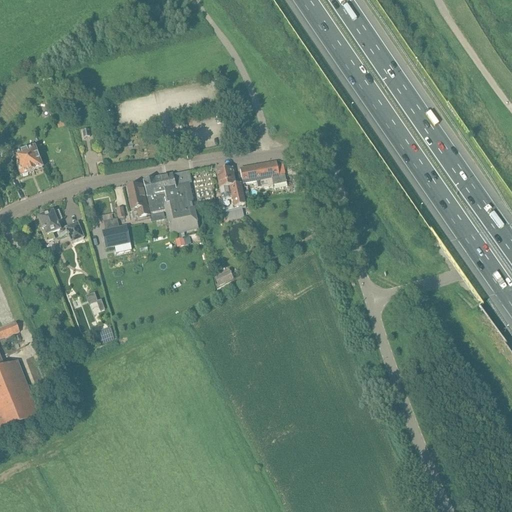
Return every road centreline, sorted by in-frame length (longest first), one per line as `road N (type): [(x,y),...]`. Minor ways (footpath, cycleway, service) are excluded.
road 1 (unclassified): [(372,299),(337,183),(304,154),(267,152),(96,182),(0,219)]
road 2 (motorway): [(309,0),(511,293)]
road 3 (motorway): [(511,244),(342,0)]
road 4 (unclassified): [(448,511),(395,382),(372,299)]
road 5 (track): [(267,152),(250,85),(194,1)]
road 6 (unclassified): [(511,112),(437,0)]
road 7 (track): [(446,279),(511,391)]
